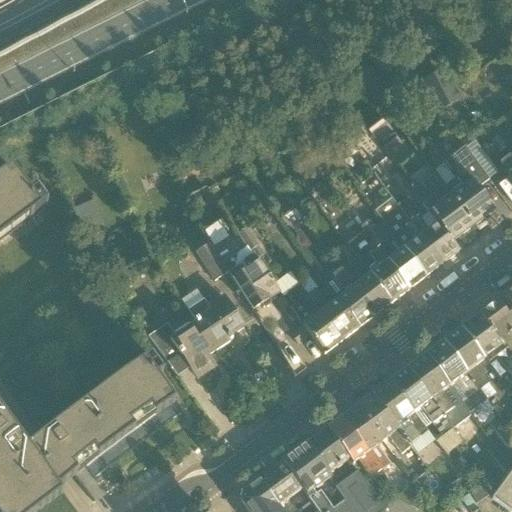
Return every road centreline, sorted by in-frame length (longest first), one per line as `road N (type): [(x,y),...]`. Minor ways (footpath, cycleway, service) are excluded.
road 1 (tertiary): [(206,482),(511,257)]
road 2 (secondary): [(0,89),(176,0)]
